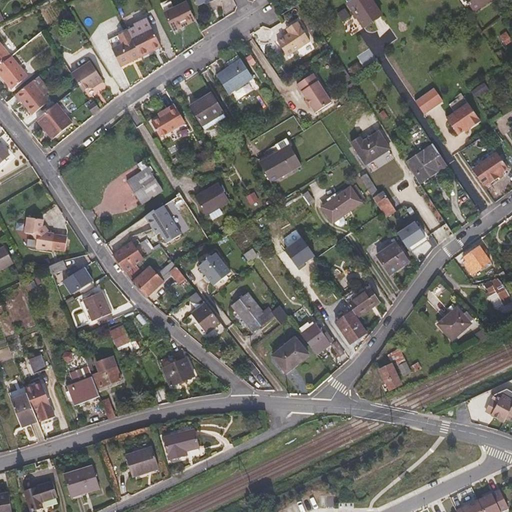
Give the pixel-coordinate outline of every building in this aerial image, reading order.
[(195,20),(186,0),(164,11),(173,30),(195,20)] [(384,19),(371,0),(361,0),(351,8),(366,31),(384,19)] [(464,0),(473,12),(489,0),(464,0)] [(298,23),(290,28),(292,32),(289,34),(278,42),(288,57),(311,42),(298,23)] [(152,25),(131,35),(141,55),(153,49),(152,45),(160,41),(152,25)] [(131,35),(128,29),(119,34),(122,42),(113,47),(122,65),(141,55),(131,35)] [(0,66),(13,56),(9,51),(0,40),(0,66)] [(13,56),(0,66),(0,72),(14,89),(29,75),(13,56)] [(231,94),(255,77),(243,60),(219,76),(231,94)] [(80,85),(84,92),(95,84),(97,85),(104,80),(91,62),(72,74),(80,85)] [(314,75),(298,85),(316,113),(333,103),(314,75)] [(49,101),(33,81),(17,94),(34,114),(49,101)] [(225,114),(213,94),(193,106),(204,125),(225,114)] [(433,105),(437,111),(448,103),(444,97),(433,105)] [(92,114),(101,109),(101,108),(96,101),(92,104),(88,107),(92,114)] [(57,103),(37,119),(53,138),(73,122),(57,103)] [(178,105),(166,112),(168,115),(155,122),(163,136),(187,122),(178,105)] [(471,105),(449,120),(460,136),(466,131),(472,127),(473,129),(483,122),(471,105)] [(227,118),(225,114),(204,125),(207,130),(227,118)] [(359,138),(352,142),(366,165),(389,148),(378,130),(362,141),(359,138)] [(272,183),(302,165),(290,146),(287,140),(276,146),(280,152),(261,164),(272,183)] [(447,164),(433,143),(422,150),(428,158),(430,157),(438,169),(447,164)] [(417,176),(422,183),(433,176),(431,174),(438,169),(430,157),(428,158),(422,150),(406,160),(417,176)] [(510,171),(499,155),(474,172),(485,188),(491,184),(492,186),(500,180),(499,179),(504,175),(510,171)] [(141,204),(163,189),(148,167),(126,182),(141,204)] [(374,197),(379,204),(380,204),(389,216),(397,210),(384,190),(380,193),(366,173),(361,176),(374,196),(374,197)] [(207,215),(230,200),(219,182),(196,196),(207,215)] [(351,189),(360,202),(365,198),(355,185),(351,189)] [(345,214),(360,202),(351,189),(323,208),(333,222),(334,221),(339,228),(349,221),(345,214)] [(155,209),(147,215),(156,229),(160,227),(162,231),(169,242),(183,233),(165,204),(157,210),(155,209)] [(47,231),(38,216),(30,214),(26,230),(33,232),(37,238),(36,245),(51,249),(51,247),(58,249),(53,241),(47,231)] [(46,218),(38,216),(47,231),(49,229),(46,224),(44,225),(46,218)] [(416,221),(398,234),(408,250),(427,238),(416,221)] [(55,232),(47,231),(53,241),(58,249),(65,251),(68,237),(55,234),(55,232)] [(390,272),(409,259),(397,241),(378,254),(390,272)] [(132,243),(114,255),(125,271),(137,263),(142,259),(132,243)] [(4,246),(0,248),(0,269),(12,263),(4,246)] [(476,271),(490,261),(480,246),(466,256),(476,271)] [(215,285),(231,271),(217,253),(200,266),(215,285)] [(49,266),(48,266),(52,274),(66,270),(64,261),(49,266)] [(177,266),(174,262),(159,274),(164,279),(172,273),(170,271),(177,266)] [(137,263),(125,271),(124,272),(125,273),(130,279),(142,270),(137,263)] [(151,266),(133,282),(147,298),(165,280),(164,279),(159,274),(151,266)] [(186,278),(177,266),(170,271),(172,273),(180,283),(186,278)] [(92,280),(84,267),(77,272),(76,270),(69,273),(71,275),(64,280),(67,285),(71,292),(92,280)] [(511,302),(511,293),(501,281),(499,279),(496,280),(495,279),(485,286),(491,295),(488,298),(498,306),(502,307),(504,305),(511,302)] [(370,287),(348,302),(359,316),(380,301),(370,287)] [(92,321),(111,313),(101,292),(82,300),(92,321)] [(234,306),(249,325),(254,331),(264,323),(274,315),(271,311),(269,308),(263,313),(248,295),(234,306)] [(221,322),(206,303),(192,314),(208,333),(221,322)] [(271,311),(274,315),(281,324),(290,317),(280,304),(271,311)] [(452,337),(470,319),(456,304),(438,322),(452,337)] [(368,332),(354,311),(337,323),(352,343),(368,332)] [(336,340),(330,331),(324,335),(316,323),(302,333),(317,354),(336,340)] [(94,342),(111,335),(108,328),(92,335),(94,342)] [(129,338),(125,329),(111,335),(115,344),(129,338)] [(479,342),(488,336),(484,330),(475,336),(479,342)] [(273,356),(283,369),(293,361),(297,365),(309,355),(295,338),(273,356)] [(345,352),(338,342),(332,346),(340,357),(345,352)] [(175,356),(160,363),(170,385),(194,376),(186,359),(178,362),(175,356)] [(29,361),(34,374),(46,369),(41,357),(29,361)] [(100,372),(92,376),(92,377),(97,389),(122,379),(113,358),(97,363),(100,372)] [(293,361),(283,369),(286,373),(297,365),(293,361)] [(405,378),(411,374),(406,364),(400,368),(405,378)] [(390,392),(402,386),(392,365),(381,371),(390,392)] [(88,366),(70,373),(73,383),(92,376),(88,366)] [(97,389),(92,377),(68,387),(70,391),(67,392),(70,400),(73,399),(75,405),(99,395),(97,389)] [(42,421),(55,416),(42,383),(27,389),(30,397),(36,412),(38,411),(42,421)] [(511,399),(502,395),(498,402),(492,399),(486,411),(492,414),(491,416),(505,422),(507,418),(511,420),(511,399)] [(13,404),(21,428),(39,421),(36,412),(30,397),(13,404)] [(110,402),(103,404),(109,419),(116,417),(110,402)] [(163,439),(168,460),(185,456),(184,451),(197,447),(193,431),(163,439)] [(146,470),(157,467),(152,449),(125,457),(131,477),(147,472),(146,470)] [(71,497),(86,492),(86,494),(98,490),(91,468),(63,477),(71,497)] [(31,511),(36,511),(43,510),(41,504),(57,498),(52,485),(26,493),(31,511)] [(498,490),(476,500),(482,511),(499,511),(507,507),(498,490)] [(12,511),(10,497),(0,498),(0,511),(12,511)] [(455,510),(455,511),(482,511),(476,500),(455,510)]
